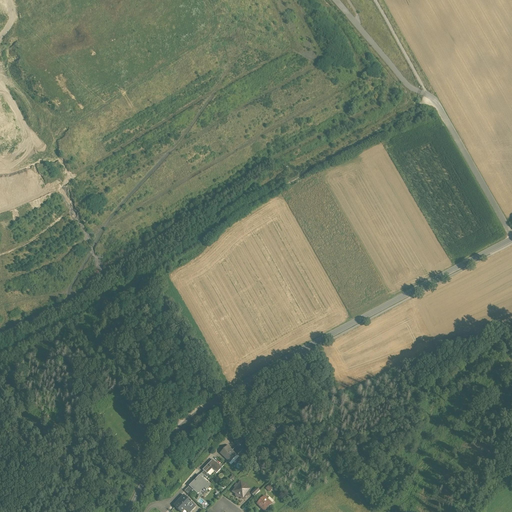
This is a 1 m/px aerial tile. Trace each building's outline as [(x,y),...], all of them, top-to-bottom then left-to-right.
[(140,422),(145,418),(134,406),(130,409),(140,422)] [(239,444),(232,451),(237,456),(244,449),(239,444)] [(232,451),(227,446),(220,453),(230,463),(237,456),(232,451)] [(218,465),(212,460),(202,470),(204,471),(207,474),(212,470),(216,474),(222,468),(218,464),(218,465)] [(201,478),(199,476),(189,486),(189,487),(193,490),(197,495),(204,488),(206,491),(210,487),(201,478)] [(244,485),(240,482),(238,485),(236,484),(234,488),(235,489),(234,490),(236,491),(235,493),(236,495),(235,496),(239,498),(239,497),(243,500),(246,496),(248,496),(248,493),(251,489),(247,487),(247,485),(244,485)] [(193,490),(189,487),(185,491),(189,495),(193,490)] [(254,496),(260,491),(257,487),(251,493),(254,496)] [(195,507),(184,496),(174,506),(179,511),(182,511),(184,510),(186,511),(191,511),(195,507)] [(264,497),(262,500),(260,500),(260,501),(257,504),(264,511),(267,508),(269,508),(269,507),(271,504),(264,497)]
